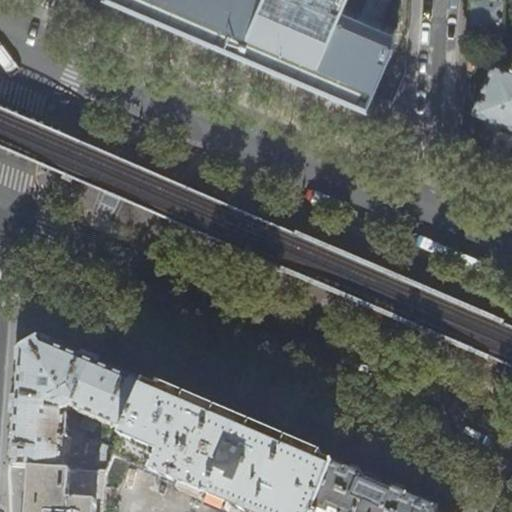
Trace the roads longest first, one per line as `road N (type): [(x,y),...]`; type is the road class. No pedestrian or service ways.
road 1 (primary): [(4,215),(511,435)]
road 2 (primary): [(426,220),(25,50)]
road 3 (residential): [(426,220),(440,0)]
road 4 (residential): [(4,215),(25,50)]
